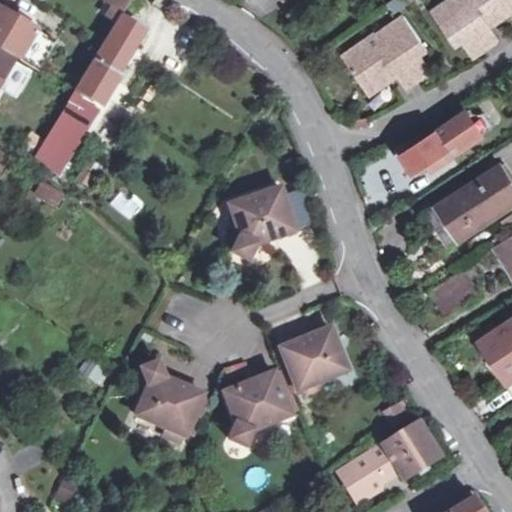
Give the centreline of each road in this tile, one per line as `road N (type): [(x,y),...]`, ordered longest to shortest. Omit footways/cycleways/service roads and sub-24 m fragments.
road 1 (residential): [(486,465),(376,301),(300,94),(259,46),(197,0)]
road 2 (unknown): [(365,273),(281,306),(175,322)]
